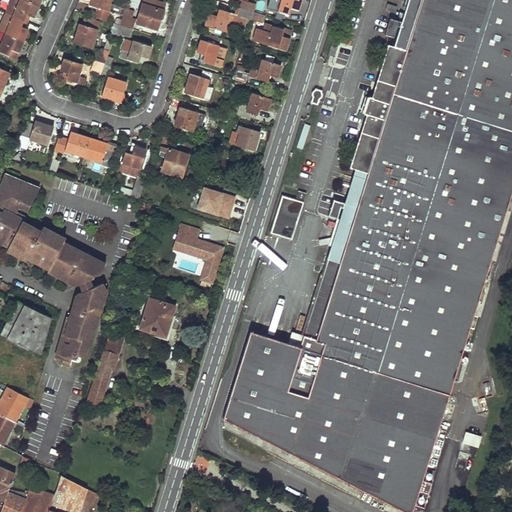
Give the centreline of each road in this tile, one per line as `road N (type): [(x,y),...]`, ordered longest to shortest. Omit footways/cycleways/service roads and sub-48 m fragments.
road 1 (tertiary): [(323,0),(165,511)]
road 2 (residential): [(66,0),(37,76),(44,96),(122,124),(147,116),(179,30)]
